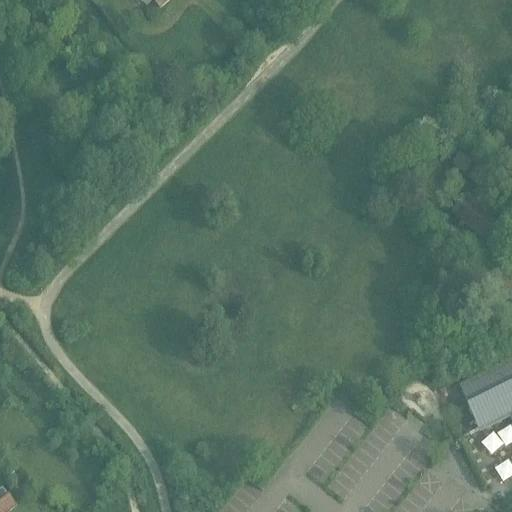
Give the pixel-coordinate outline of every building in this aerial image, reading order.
[(139,0),(147,8),(153,2),(159,9),(170,0),(139,0)] [(454,178),(470,157),(462,151),(446,172),(454,178)] [(467,179),(480,189),(494,168),(481,160),(467,179)] [(486,208),(466,194),(451,215),(486,240),(497,224),(482,213),(486,208)] [(511,272),(506,269),(495,285),(504,291),(508,287),(511,289),(511,272)] [(511,427),(511,365),(461,391),(463,395),(470,408),(468,409),(481,435),(509,421),(511,427)] [(0,511),(9,511),(14,509),(1,492),(0,493),(0,511)]
